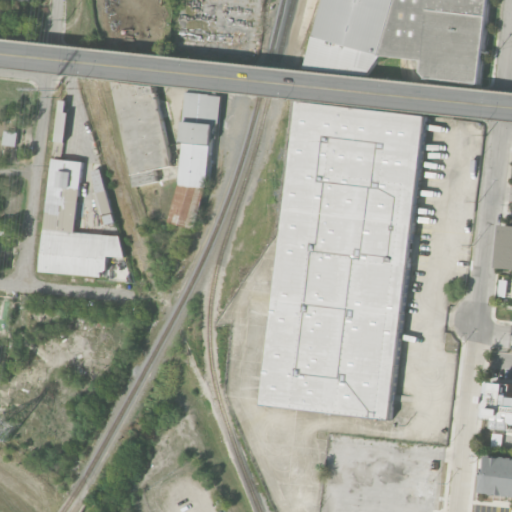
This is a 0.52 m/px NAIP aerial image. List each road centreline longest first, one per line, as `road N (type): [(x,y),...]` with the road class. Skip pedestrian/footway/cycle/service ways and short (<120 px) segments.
road 1 (secondary): [(511,106),(0,51)]
road 2 (residential): [(511,13),(478,326)]
road 3 (residential): [(57,0),(21,282)]
